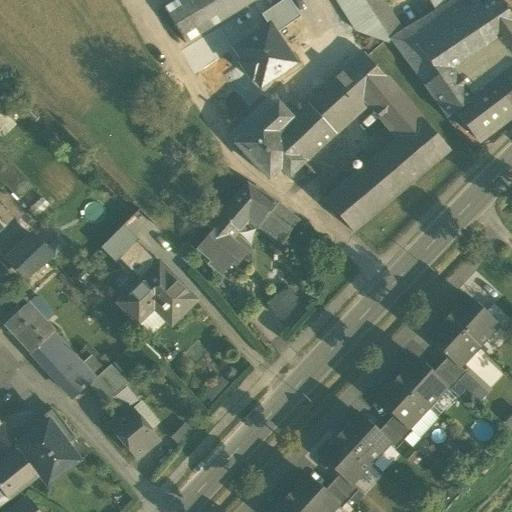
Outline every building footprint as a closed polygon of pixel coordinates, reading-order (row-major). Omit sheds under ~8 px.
[(185,44),(255,2),(253,0),(177,0),(164,9),(185,43),(184,43),(185,44)] [(288,0),(283,0),(261,15),(268,26),(269,25),(275,34),(301,17),(288,0)] [(388,43),(392,40),(404,32),(383,0),(334,0),(355,31),(388,43)] [(436,13),(404,32),(392,40),(424,86),(452,66),(496,37),(507,52),(511,47),(511,17),(500,0),(493,0),(482,7),(477,0),(456,0),(451,3),(436,13)] [(427,0),(436,13),(451,3),(449,0),(427,0)] [(268,26),(234,49),(243,62),(240,64),(251,80),(254,78),(260,87),(295,64),(275,34),(269,25),(268,26)] [(511,47),(507,52),(496,37),(452,66),(467,89),(476,83),(482,91),(511,68),(511,47)] [(367,103),(399,140),(403,136),(429,168),(448,152),(448,153),(449,151),(448,150),(391,84),(363,54),(292,119),(277,134),(303,163),(358,112),(357,111),(367,103)] [(424,86),(447,117),(482,91),(476,83),(467,89),(452,66),(424,86)] [(511,68),(482,91),(447,117),(448,119),(457,113),(479,142),(511,116),(511,68)] [(21,99),(13,108),(32,123),(39,114),(21,99)] [(235,144),(268,179),(281,168),(289,176),(303,163),(277,134),(292,119),(278,104),(235,144)] [(0,111),(0,142),(16,127),(0,111)] [(354,231),(429,168),(403,136),(399,140),(327,201),(326,201),(325,202),(353,233),(354,232),(354,231)] [(0,171),(0,178),(19,199),(32,188),(8,163),(0,171)] [(209,228),(212,230),(227,243),(230,240),(247,219),(258,227),(277,203),(247,184),(209,228)] [(28,211),(35,219),(49,206),(42,198),(28,211)] [(258,227),(279,245),(299,221),(277,203),(258,227)] [(138,210),(121,227),(135,242),(152,225),(138,210)] [(118,259),(135,242),(121,227),(105,245),(118,259)] [(247,254),(230,240),(227,243),(212,230),(198,248),(212,260),(209,263),(223,275),(233,262),(237,265),(247,254)] [(3,259),(23,282),(54,256),(31,232),(3,259)] [(118,259),(141,281),(158,264),(135,242),(118,259)] [(167,320),(171,324),(195,300),(159,263),(158,264),(141,281),(119,303),(135,319),(150,304),(167,320)] [(0,301),(0,308),(6,315),(18,305),(21,309),(27,304),(15,290),(0,301)] [(294,290),(273,295),(280,317),(300,311),(294,290)] [(456,309),(448,318),(478,347),(497,326),(485,315),(464,295),(453,307),(456,309)] [(34,297),(27,304),(45,323),(52,317),(52,312),(39,298),(34,297)] [(54,332),(45,323),(27,304),(21,309),(4,325),(5,326),(30,353),(53,333),(54,332)] [(150,304),(135,319),(151,336),(167,320),(150,304)] [(4,325),(21,309),(18,305),(6,315),(0,321),(0,322),(4,327),(5,326),(4,325)] [(497,326),(502,331),(510,322),(493,306),(485,315),(497,326)] [(460,367),(478,347),(448,318),(439,327),(437,325),(426,336),(448,357),(459,367),(460,367)] [(82,364),(53,333),(30,353),(73,399),(88,386),(95,379),(82,364)] [(477,352),(467,362),(488,384),(498,375),(477,352)] [(91,356),(82,364),(95,379),(104,371),(91,356)] [(404,371),(396,380),(427,408),(446,388),(432,375),(412,357),(402,368),(404,371)] [(448,357),(440,366),(458,382),(466,373),(460,367),(459,367),(448,357)] [(88,386),(105,404),(127,384),(110,366),(104,371),(95,379),(88,386)] [(449,391),(458,382),(440,366),(432,375),(446,388),(449,391)] [(488,393),(466,373),(458,382),(471,395),(479,402),(488,393)] [(203,396),(211,403),(228,384),(221,377),(203,396)] [(408,428),(427,408),(396,380),(388,389),(385,386),(374,398),(394,415),(408,429),(408,428)] [(446,388),(427,408),(438,418),(457,398),(449,391),(446,388)] [(481,404),(479,402),(471,395),(462,405),(471,414),(481,404)] [(141,401),(132,409),(150,431),(159,423),(141,401)] [(411,448),(438,418),(427,408),(408,428),(412,431),(403,441),(411,448)] [(110,428),(136,459),(158,440),(150,431),(132,409),(110,428)] [(347,427),(339,436),(370,464),(388,444),(389,444),(377,433),(355,413),(345,424),(347,427)] [(22,434),(13,440),(39,475),(47,485),(78,461),(67,445),(75,439),(56,415),(25,439),(22,434)] [(394,415),(385,425),(403,441),(412,431),(408,428),(408,429),(394,415)] [(19,492),(39,475),(13,440),(0,423),(0,460),(2,464),(0,465),(0,489),(8,500),(19,492)] [(185,423),(170,439),(179,447),(194,432),(185,423)] [(395,450),(403,441),(385,425),(377,433),(389,444),(388,444),(395,450)] [(351,484),(370,464),(339,436),(331,445),(328,442),(318,454),(340,474),(351,485),(351,484)] [(370,464),(380,474),(399,454),(395,450),(388,444),(370,464)] [(380,474),(370,464),(351,484),(358,491),(363,496),(382,475),(380,474)] [(296,488),(288,497),(303,511),(331,511),(337,506),(337,505),(323,492),(304,474),(293,486),(296,488)] [(340,474),(331,484),(349,500),(358,491),(351,484),(351,485),(340,474)] [(341,509),(349,500),(331,484),(323,492),(337,505),(337,506),(341,509)] [(0,506),(8,500),(0,489),(0,506)] [(303,511),(288,497),(279,506),(277,504),(269,511),(303,511)] [(36,511),(26,499),(7,511),(36,511)]
